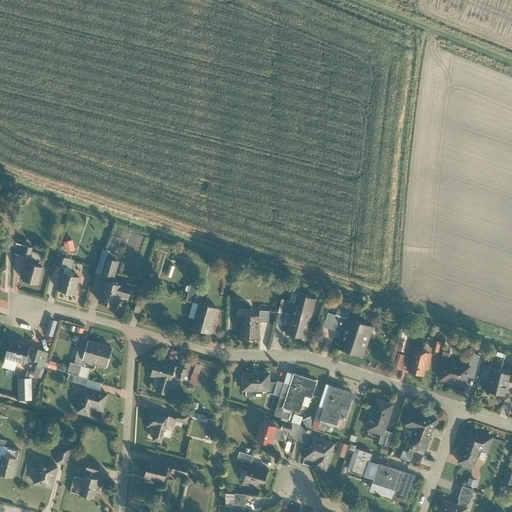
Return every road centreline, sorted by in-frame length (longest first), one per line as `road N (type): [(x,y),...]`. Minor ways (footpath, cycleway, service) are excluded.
road 1 (residential): [(460,410),(309,358),(218,355),(136,333)]
road 2 (residential): [(124,511),(136,333)]
road 3 (track): [(511,62),(354,0)]
